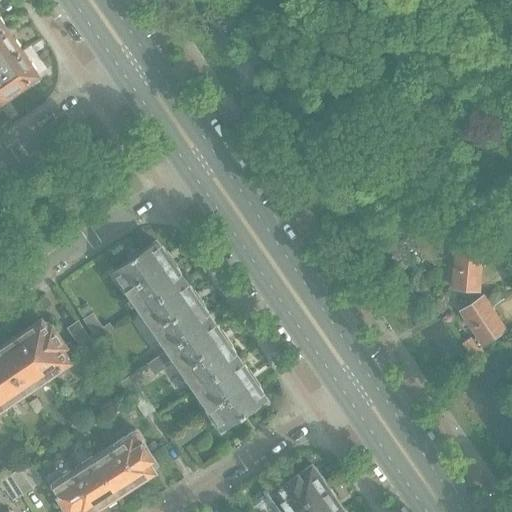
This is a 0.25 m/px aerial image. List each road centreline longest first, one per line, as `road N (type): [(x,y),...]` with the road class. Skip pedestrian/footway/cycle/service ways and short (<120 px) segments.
road 1 (secondary): [(369,379),(214,153)]
road 2 (secondary): [(190,171),(345,396)]
road 3 (residential): [(0,301),(190,171)]
road 4 (residential): [(165,511),(345,396)]
road 5 (secondary): [(462,511),(369,379)]
road 6 (residential): [(126,79),(0,170)]
road 7 (secondary): [(345,396),(425,511)]
